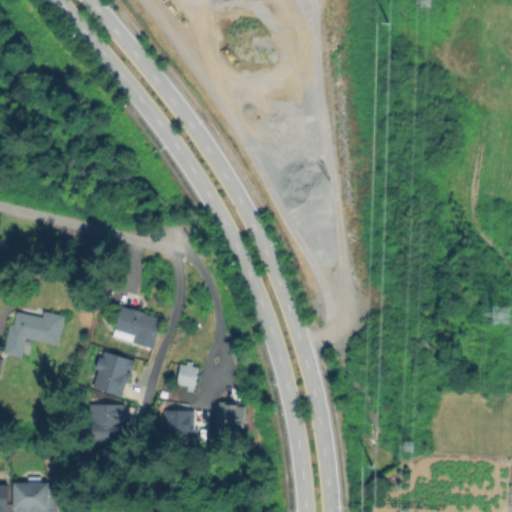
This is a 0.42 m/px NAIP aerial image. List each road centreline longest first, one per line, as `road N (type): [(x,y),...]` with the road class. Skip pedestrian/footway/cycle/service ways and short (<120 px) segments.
road 1 (primary): [(56,0),(140,99),(225,225),(270,329),(292,413),(304,511)]
road 2 (primary): [(329,511),(312,390),(264,251),(186,119),(89,0)]
road 3 (residential): [(0,206),(173,246)]
